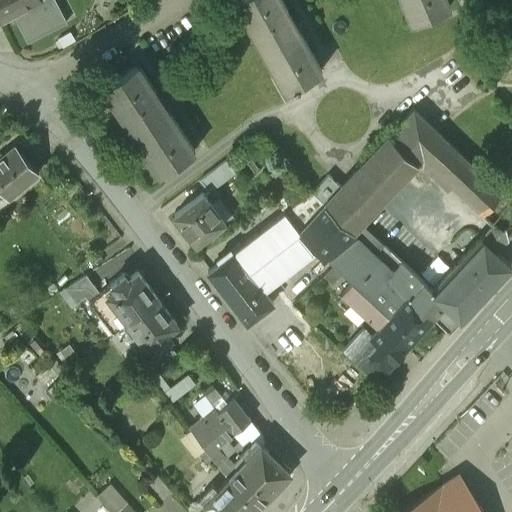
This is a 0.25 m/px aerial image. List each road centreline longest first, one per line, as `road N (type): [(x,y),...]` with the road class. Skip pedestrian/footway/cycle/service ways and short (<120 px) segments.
road 1 (residential): [(22,97),(122,195),(341,491)]
road 2 (secondary): [(511,305),(341,491)]
road 3 (residential): [(169,0),(22,97)]
